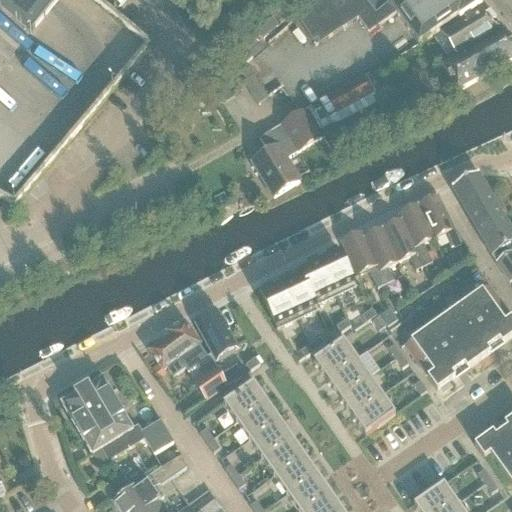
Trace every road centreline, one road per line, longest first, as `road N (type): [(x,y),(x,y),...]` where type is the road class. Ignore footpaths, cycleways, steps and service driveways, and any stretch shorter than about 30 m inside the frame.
road 1 (residential): [(68,499),(29,393),(235,283)]
road 2 (residential): [(235,283),(481,157),(511,154)]
road 3 (residential): [(376,482),(235,283)]
road 4 (residential): [(376,482),(511,393)]
